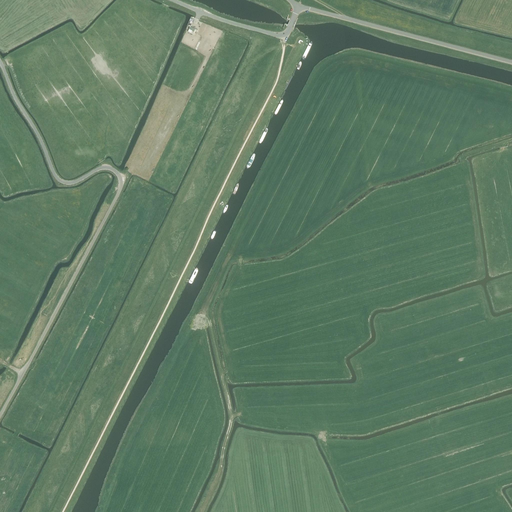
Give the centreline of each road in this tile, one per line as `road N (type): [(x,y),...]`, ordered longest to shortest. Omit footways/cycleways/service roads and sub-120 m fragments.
road 1 (unclassified): [(0,417),(122,178),(102,168),(61,182),(0,60)]
road 2 (unclassified): [(511,62),(298,6)]
road 3 (track): [(209,327),(231,418),(200,511)]
road 4 (unclassified): [(298,6),(288,31),(276,35),(171,0)]
